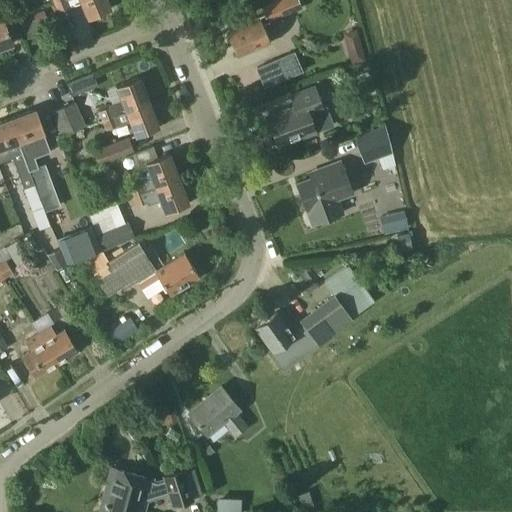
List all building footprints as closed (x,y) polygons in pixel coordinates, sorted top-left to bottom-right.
[(88,19),(111,9),(107,0),(64,0),(54,4),(58,13),(81,3),(88,19)] [(264,16),(267,23),(302,8),(298,0),(275,0),(260,7),(264,16)] [(0,48),(13,44),(2,16),(0,16),(0,48)] [(264,16),(227,31),(238,57),(270,44),(262,25),(267,23),(264,16)] [(46,19),(22,28),(26,40),(50,30),(46,19)] [(358,28),(341,31),(348,62),(364,59),(358,28)] [(289,37),(275,41),(279,54),(293,49),(289,37)] [(264,87),(302,71),(294,51),(255,67),(264,87)] [(62,82),(68,95),(96,84),(91,71),(62,82)] [(116,86),(122,102),(99,111),(102,120),(149,102),(139,77),(116,86)] [(278,147),(316,132),(316,131),(333,125),(326,105),(322,107),(315,87),(291,96),(295,109),(268,120),(278,147)] [(50,111),(61,136),(85,126),(75,101),(50,111)] [(102,120),(103,121),(102,121),(107,130),(117,126),(118,127),(130,122),(136,137),(159,128),(149,102),(102,120)] [(36,110),(10,119),(29,171),(38,167),(34,157),(51,152),(44,133),(36,110)] [(29,171),(10,119),(0,122),(0,161),(12,157),(24,188),(34,184),(29,171)] [(354,138),(364,164),(392,153),(385,126),(354,138)] [(128,137),(93,150),(98,164),(134,151),(128,137)] [(169,153),(146,162),(151,175),(139,179),(140,182),(128,187),(132,197),(179,179),(169,153)] [(312,224),(342,213),(337,199),(352,193),(340,160),(317,169),(319,175),(296,183),(306,210),(307,210),(312,224)] [(189,204),(179,179),(132,197),(135,206),(146,201),(148,204),(160,200),(166,213),(189,204)] [(125,222),(117,203),(89,214),(104,250),(135,238),(128,221),(125,222)] [(396,234),(408,232),(404,216),(380,221),(383,237),(396,234)] [(412,248),(410,232),(408,232),(396,234),(399,251),(412,248)] [(6,248),(18,268),(29,262),(16,241),(6,248)] [(102,252),(87,258),(102,285),(115,278),(120,286),(127,282),(134,278),(152,268),(136,242),(122,250),(120,247),(105,257),(102,252)] [(53,267),(66,264),(62,249),(49,252),(53,267)] [(152,268),(134,278),(137,282),(144,295),(147,298),(164,287),(169,294),(199,275),(185,253),(155,272),(152,268)] [(0,263),(0,272),(4,279),(5,278),(13,273),(5,261),(0,263)] [(299,319),(305,328),(316,344),(352,318),(351,316),(373,301),(347,265),(323,282),(332,294),(299,319)] [(296,278),(308,294),(317,287),(305,271),(296,278)] [(277,312),(255,327),(272,352),(283,367),(305,352),(316,344),(305,328),(294,336),(292,334),(277,312)] [(53,323),(47,313),(31,323),(37,333),(37,332),(56,364),(78,351),(65,329),(56,334),(50,324),(53,323)] [(22,355),(35,377),(56,364),(37,332),(37,333),(24,340),(30,350),(22,355)] [(189,412),(207,435),(224,421),(235,435),(246,426),(236,412),(240,409),(222,386),(189,412)] [(223,491),(237,486),(230,464),(215,469),(223,491)] [(99,511),(138,511),(142,502),(146,504),(147,501),(161,497),(158,484),(147,481),(148,479),(112,469),(99,511)] [(164,478),(173,507),(192,501),(184,472),(164,478)] [(297,495),(302,509),(313,505),(308,491),(297,495)]
